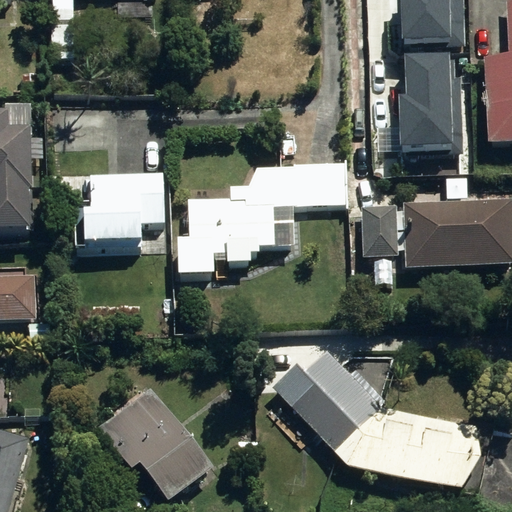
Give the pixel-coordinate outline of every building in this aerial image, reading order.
[(55,0),(57,65),(79,65),(77,0),(55,0)] [(374,0),(375,16),(405,15),(404,0),(374,0)] [(511,5),(510,5),(511,38),(511,59),(487,61),(494,151),(511,149),(511,5)] [(142,109),(96,107),(95,143),(121,144),(122,127),(141,128),(142,109)] [(16,117),(0,117),(0,237),(38,236),(36,198),(40,197),(38,134),(17,135),(16,117)] [(234,204),(192,205),(194,246),(183,246),(184,281),(220,279),(220,260),(227,260),(227,268),(253,267),(253,259),(263,259),(262,252),(300,251),(298,212),(353,210),(351,172),(350,168),(297,169),(297,174),(261,175),(253,193),(234,193),(234,204)] [(168,179),(93,180),(94,207),(78,208),(79,254),(149,252),(149,229),(169,229),(168,179)] [(511,204),(400,208),(401,211),(366,212),(368,262),(402,261),(402,272),(409,271),(409,274),(511,270),(511,204)] [(0,279),(0,326),(40,326),(39,279),(0,279)] [(343,365),(294,412),(338,458),(353,471),(469,497),(489,464),(483,434),(387,411),(343,365)] [(156,388),(97,433),(137,484),(147,476),(175,511),(223,475),(199,444),(156,388)] [(264,413),(264,432),(288,433),(289,413),(264,413)] [(17,511),(36,445),(0,435),(0,511),(17,511)]
